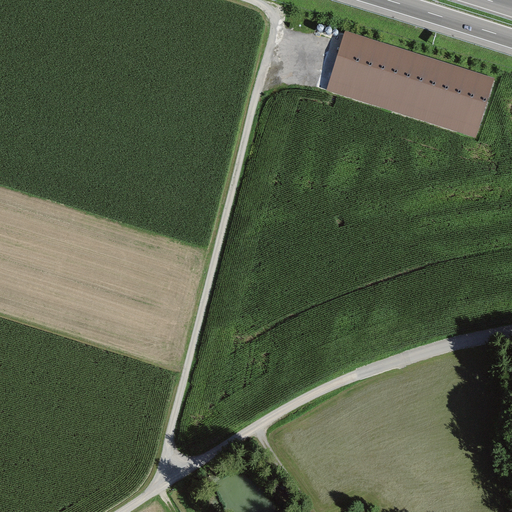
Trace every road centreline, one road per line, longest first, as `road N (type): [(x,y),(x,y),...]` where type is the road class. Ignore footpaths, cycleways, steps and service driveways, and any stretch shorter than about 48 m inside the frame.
road 1 (track): [(249,0),(273,14),(273,32),(158,487)]
road 2 (track): [(511,331),(376,365),(158,487)]
road 3 (motorway): [(387,0),(511,39)]
